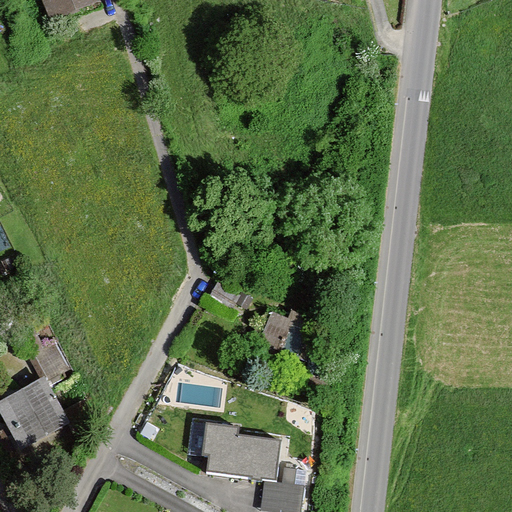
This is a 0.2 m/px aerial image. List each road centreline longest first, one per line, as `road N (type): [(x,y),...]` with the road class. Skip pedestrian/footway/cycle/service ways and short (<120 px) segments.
road 1 (tertiary): [(371,511),(426,0)]
road 2 (residential): [(71,511),(198,276)]
